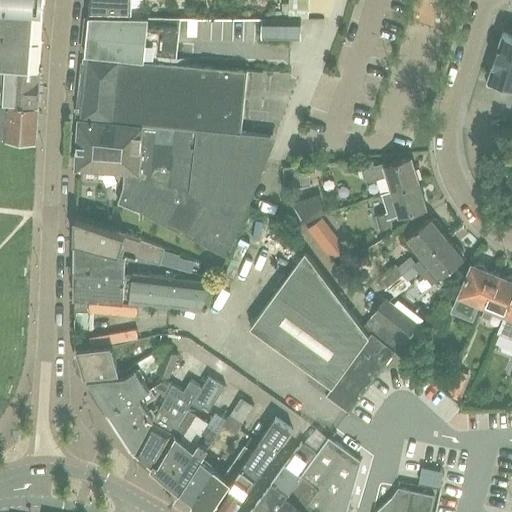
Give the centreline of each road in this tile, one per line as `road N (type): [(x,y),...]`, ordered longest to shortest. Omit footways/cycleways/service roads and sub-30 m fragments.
road 1 (residential): [(44,470),(63,0)]
road 2 (residential): [(489,0),(449,112),(446,148),(468,206),(511,241)]
